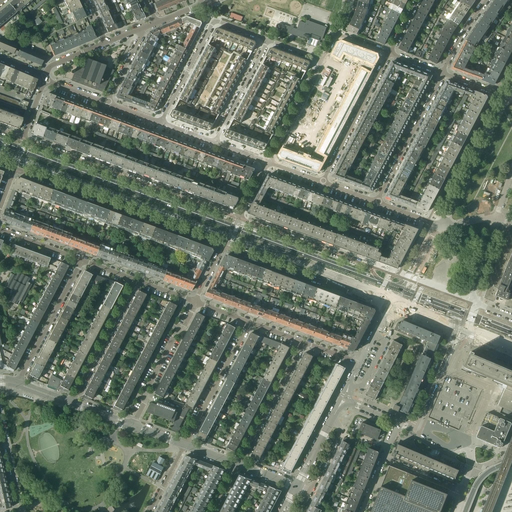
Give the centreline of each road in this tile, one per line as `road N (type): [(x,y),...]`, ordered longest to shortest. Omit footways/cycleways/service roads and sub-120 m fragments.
road 1 (primary): [(380,281),(0,141)]
road 2 (primary): [(0,153),(349,284)]
road 3 (residential): [(214,142),(265,45),(219,22),(162,122)]
road 4 (residential): [(238,217),(22,138)]
road 5 (residential): [(14,169),(222,246)]
road 6 (residential): [(380,281),(370,268),(238,217)]
road 7 (residential): [(507,97),(438,227)]
road 8 (residential): [(267,163),(336,34)]
road 9 (residential): [(389,54),(322,182)]
road 10 (residential): [(376,201),(442,73)]
road 11 (residential): [(17,383),(82,260)]
road 12 (residential): [(71,402),(136,280)]
road 13 (residential): [(238,465),(301,342)]
road 14 (residential): [(133,425),(194,301)]
road 15 (residential): [(184,444),(248,322)]
road 16 (residential): [(222,246),(331,287),(349,284)]
road 17 (residential): [(511,317),(472,300),(495,219)]
